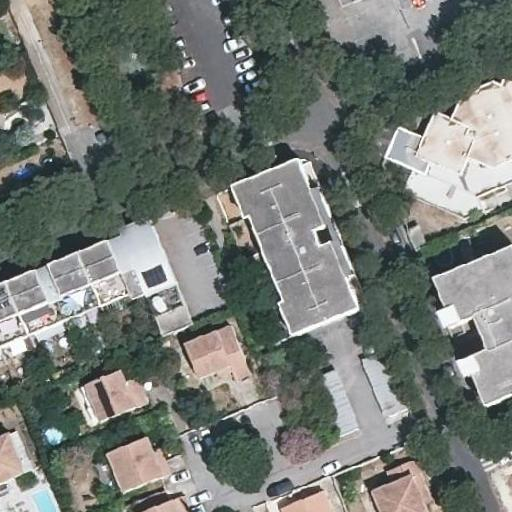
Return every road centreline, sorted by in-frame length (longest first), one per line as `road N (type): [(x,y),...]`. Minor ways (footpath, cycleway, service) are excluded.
road 1 (residential): [(447,409),(222,500),(203,453),(262,429),(281,474)]
road 2 (residential): [(0,247),(324,115)]
road 3 (residential): [(324,115),(447,409)]
road 4 (residential): [(324,115),(511,40)]
road 5 (residential): [(276,0),(324,115)]
